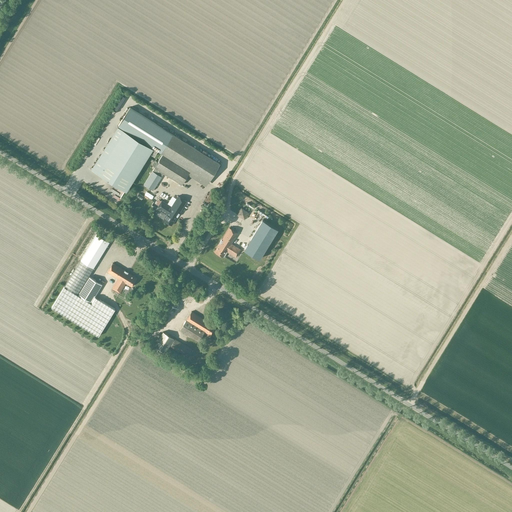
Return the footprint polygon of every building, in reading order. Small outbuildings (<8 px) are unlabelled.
[(104,162),(97,173),(126,191),(133,180),(132,179),(149,153),(154,156),(158,150),(160,152),(163,154),(158,162),(155,160),(152,165),(155,167),(154,168),(143,184),(153,190),(163,173),(182,185),(188,174),(205,185),(208,181),(210,178),(212,179),(217,171),(215,170),(219,163),(172,134),(129,108),(117,127),(124,131),(104,162)] [(186,189),(194,182),(190,178),(182,185),(186,189)] [(159,215),(164,218),(163,220),(172,225),(187,201),(178,196),(171,207),(162,200),(157,208),(162,211),(159,215)] [(245,220),(247,214),(239,211),(237,218),(245,220)] [(277,228),(262,219),(244,249),(259,259),(277,228)] [(247,238),(251,225),(244,222),(243,227),(244,228),(243,231),(245,231),(243,236),(247,238)] [(236,257),(241,249),(231,243),(238,233),(229,228),(222,239),(214,252),(223,257),(224,257),(227,252),(236,257)] [(77,294),(109,242),(96,234),(80,260),(64,286),(77,294)] [(131,286),(136,278),(112,263),(107,271),(118,278),(112,288),(119,292),(125,283),(131,286)] [(89,276),(78,294),(90,302),(94,296),(101,284),(89,276)] [(78,294),(77,294),(64,286),(51,307),(98,336),(114,309),(94,296),(90,302),(78,294)] [(174,311),(178,304),(171,299),(166,306),(174,311)] [(180,330),(190,336),(198,341),(204,331),(210,335),(215,326),(191,311),(180,330)] [(162,331),(154,345),(165,352),(173,338),(162,331)] [(187,356),(191,349),(174,338),(170,345),(187,356)]
